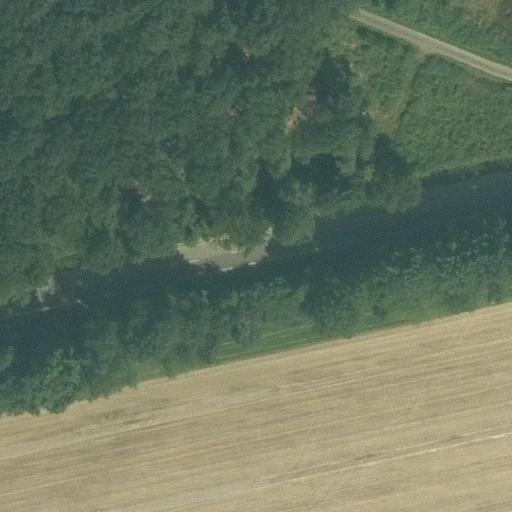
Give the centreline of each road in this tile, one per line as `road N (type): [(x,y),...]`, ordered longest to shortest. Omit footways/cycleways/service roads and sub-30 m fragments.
road 1 (secondary): [(0,303),(511,191)]
road 2 (unclassified): [(511,74),(319,0)]
